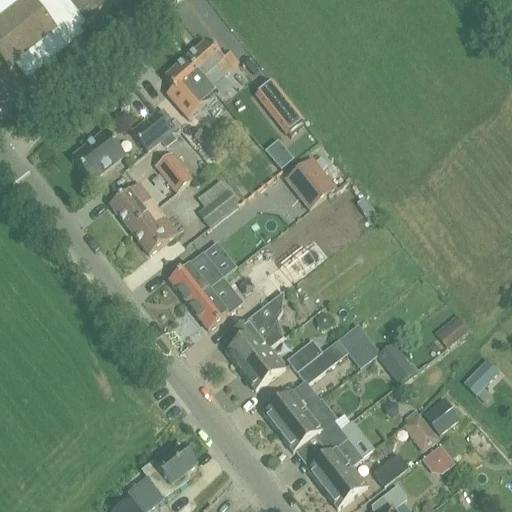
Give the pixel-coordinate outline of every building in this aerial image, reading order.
[(0,0),(0,58),(9,70),(16,65),(27,79),(82,36),(78,31),(117,0),(0,0)] [(185,63),(211,91),(238,66),(227,54),(221,59),(207,44),(185,63)] [(208,105),(216,98),(185,63),(164,83),(173,93),(167,99),(190,124),(209,106),(208,105)] [(288,136),(305,122),(287,101),(275,85),(258,98),(288,136)] [(157,118),(164,128),(170,123),(163,114),(157,118)] [(156,117),(133,136),(147,155),(171,136),(164,128),(157,118),(156,117)] [(194,139),(209,158),(220,149),(204,130),(194,139)] [(73,161),(92,185),(124,159),(106,136),(73,161)] [(158,170),(179,195),(193,184),(172,159),(158,170)] [(286,184),(309,213),(334,193),(313,164),(286,184)] [(110,209),(130,234),(148,220),(158,212),(151,203),(138,186),(110,209)] [(211,231),(236,211),(225,197),(208,211),(200,217),(211,231)] [(148,220),(130,234),(150,259),(178,237),(165,221),(158,212),(148,220)] [(298,255),(252,291),(265,308),(312,272),(298,255)] [(169,284),(189,309),(223,283),(203,258),(169,284)] [(189,309),(209,335),(243,308),(223,283),(189,309)] [(282,315),(282,314),(274,304),(229,339),(236,348),(226,356),(241,376),(270,353),(264,345),(277,323),(282,315)] [(447,350),(458,341),(468,333),(460,324),(457,320),(436,336),(447,350)] [(286,364),(297,378),(323,358),(312,345),(286,364)] [(339,345),(297,378),(306,390),(349,357),(339,345)] [(395,352),(381,363),(399,386),(417,372),(412,366),(409,369),(395,352)] [(270,353),(241,376),(256,395),(286,372),(270,353)] [(487,365),(465,387),(476,399),(498,376),(487,365)] [(279,437),(318,407),(304,389),(295,397),(293,395),(263,418),(279,437)] [(443,401),(422,417),(439,438),(459,422),(443,401)] [(398,415),(398,408),(392,404),(385,409),(385,416),(391,419),(398,415)] [(294,457),(295,456),(314,441),(321,450),(341,434),(334,425),(333,426),(318,407),(279,437),(294,457)] [(409,427),(418,420),(413,414),(404,421),(409,427)] [(418,420),(409,427),(415,435),(424,428),(418,420)] [(328,459),(309,474),(308,475),(323,494),(352,471),(353,472),(364,463),(348,444),(341,434),(321,450),(328,459)] [(438,450),(421,463),(432,476),(442,477),(452,469),(438,450)] [(154,466),(142,474),(148,482),(130,496),(133,500),(117,511),(152,511),(164,503),(164,502),(174,494),(174,495),(190,484),(187,479),(198,471),(183,451),(157,470),(154,466)] [(409,473),(397,459),(372,478),(384,493),(409,473)] [(352,471),(323,494),(336,511),(339,511),(368,490),(353,472),(352,471)] [(395,511),(404,506),(406,504),(406,500),(398,490),(374,508),(376,511),(377,511),(395,511)]
